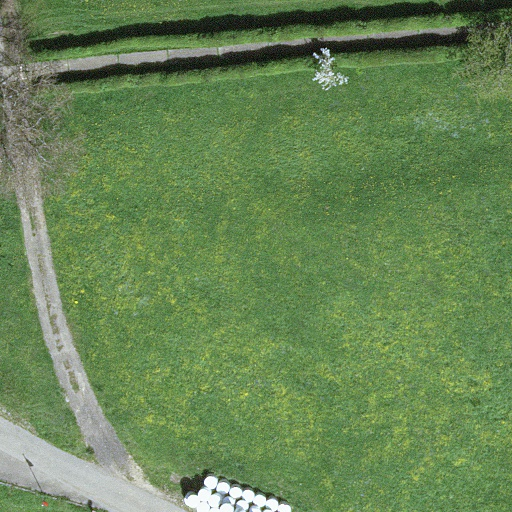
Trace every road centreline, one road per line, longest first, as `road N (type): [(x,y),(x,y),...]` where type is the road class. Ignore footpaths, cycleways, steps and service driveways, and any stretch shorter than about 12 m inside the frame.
road 1 (track): [(134,501),(80,393),(39,271),(0,17)]
road 2 (residential): [(154,511),(0,442)]
